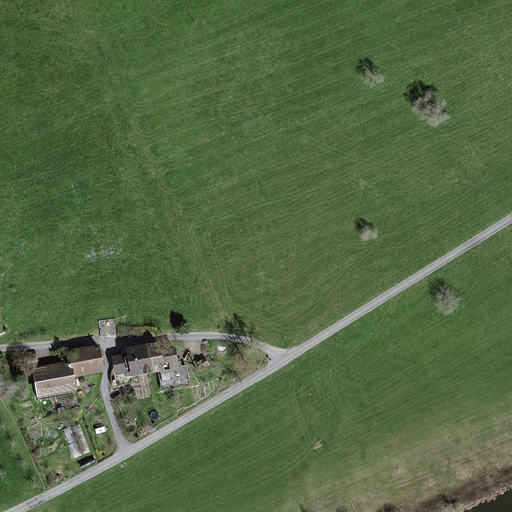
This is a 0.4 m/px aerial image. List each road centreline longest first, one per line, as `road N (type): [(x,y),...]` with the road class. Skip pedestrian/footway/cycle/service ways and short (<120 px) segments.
road 1 (unclassified): [(511,216),(289,358)]
road 2 (unclassified): [(289,358),(129,453)]
road 3 (unclassified): [(109,340),(224,335),(289,358)]
road 4 (unclassified): [(129,453),(14,511)]
